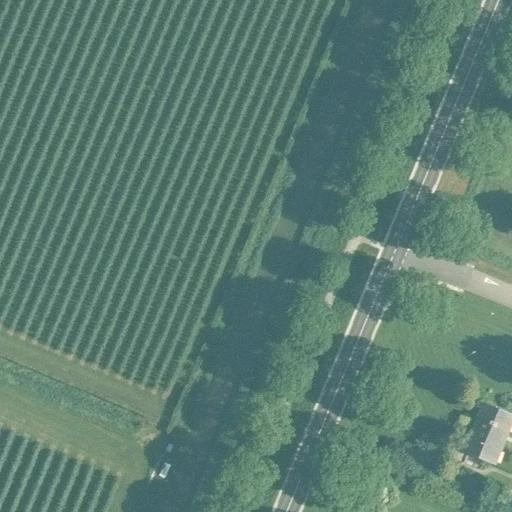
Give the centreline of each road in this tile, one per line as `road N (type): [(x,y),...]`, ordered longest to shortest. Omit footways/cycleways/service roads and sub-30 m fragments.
road 1 (tertiary): [(287,511),(397,253)]
road 2 (tertiary): [(397,253),(502,0)]
road 3 (unclassified): [(397,253),(511,299)]
